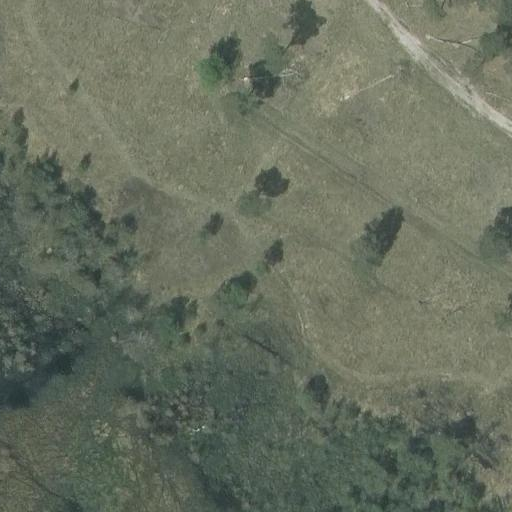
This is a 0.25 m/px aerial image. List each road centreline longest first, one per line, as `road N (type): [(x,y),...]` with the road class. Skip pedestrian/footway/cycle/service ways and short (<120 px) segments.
road 1 (track): [(238,0),(227,72),(252,110),(511,275)]
road 2 (track): [(368,0),(387,28),(511,131)]
